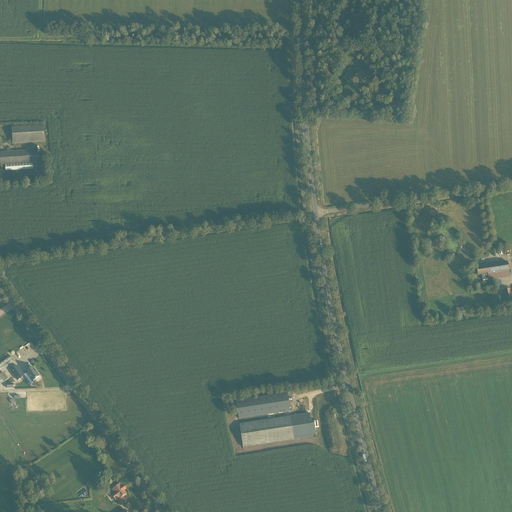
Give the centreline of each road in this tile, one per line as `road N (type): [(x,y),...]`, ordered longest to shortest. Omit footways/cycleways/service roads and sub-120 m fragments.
road 1 (secondary): [(379,511),(345,385),(314,214)]
road 2 (unclassified): [(162,511),(0,286)]
road 3 (secondary): [(314,214),(300,0)]
road 4 (unclassified): [(314,214),(511,182)]
